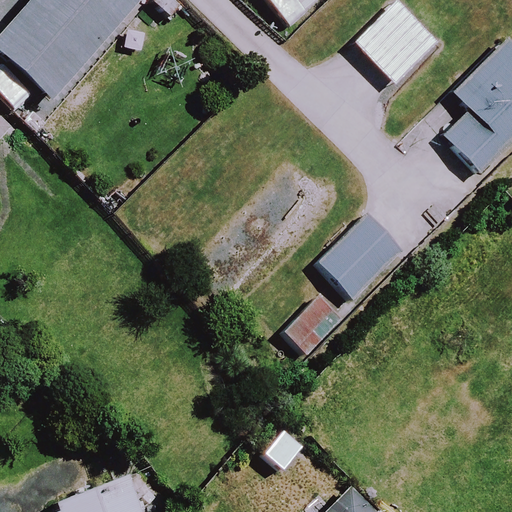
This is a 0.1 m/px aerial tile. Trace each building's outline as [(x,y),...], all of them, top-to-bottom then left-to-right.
[(132,0),(28,0),(0,32),(0,71),(39,106),(132,0)] [(431,44),(391,6),(350,48),(389,86),(431,44)] [(511,137),(511,65),(494,48),(444,98),(459,112),(432,140),(471,179),(511,137)] [(396,253),(361,219),(312,268),(348,303),(396,253)] [(332,327),(310,303),(275,336),(297,359),(332,327)] [(129,511),(119,483),(44,511),(129,511)] [(350,511),(337,499),(323,511),(350,511)]
